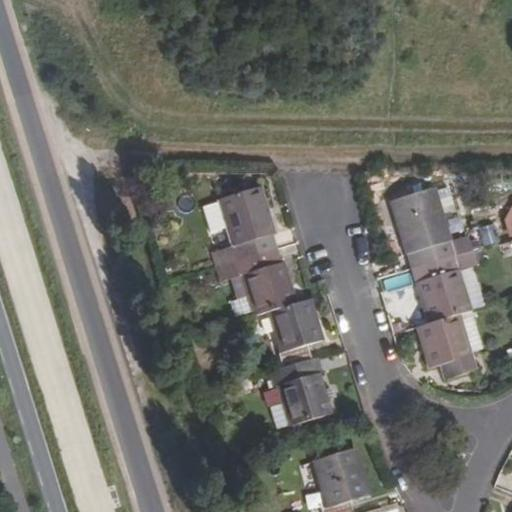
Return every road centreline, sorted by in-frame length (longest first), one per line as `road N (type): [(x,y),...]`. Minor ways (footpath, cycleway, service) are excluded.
road 1 (primary): [(153,511),(0,21)]
road 2 (residential): [(317,169),(385,409)]
road 3 (primary): [(0,325),(59,511)]
